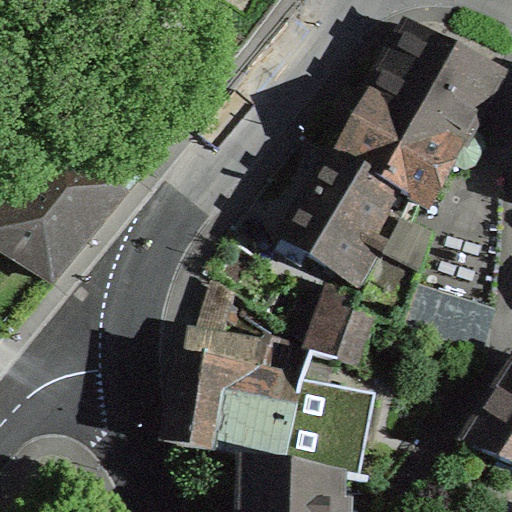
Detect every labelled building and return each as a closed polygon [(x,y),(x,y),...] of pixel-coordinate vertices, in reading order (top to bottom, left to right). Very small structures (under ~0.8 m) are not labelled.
[(474,122),(499,71),(411,26),(338,154),(399,188),(397,190),(427,207),(431,205),(454,162),(465,167),(474,164),(483,146),(481,138),(470,132),(474,122)] [(139,174),(111,151),(96,155),(88,164),(65,145),(0,228),(0,247),(52,281),(139,174)] [(280,239),(344,276),(345,275),(384,211),(397,190),(399,188),(338,154),(332,151),(328,158),(280,239)] [(357,297),(352,309),(480,350),(491,315),(410,289),(427,239),(400,227),(403,222),(384,211),(345,275),(363,286),(357,297)] [(357,297),(331,287),(307,353),(335,358),(352,309),(357,297)] [(266,465),(266,462),(282,465),(300,381),(301,378),(181,358),(177,381),(173,404),(185,406),(177,448),(244,461),(266,465)] [(511,464),(511,369),(463,444),(511,464)] [(375,395),(300,381),(282,465),(350,478),(359,480),(366,440),(375,395)] [(349,511),(350,478),(282,465),(266,462),(266,465),(244,461),(242,511),(349,511)]
